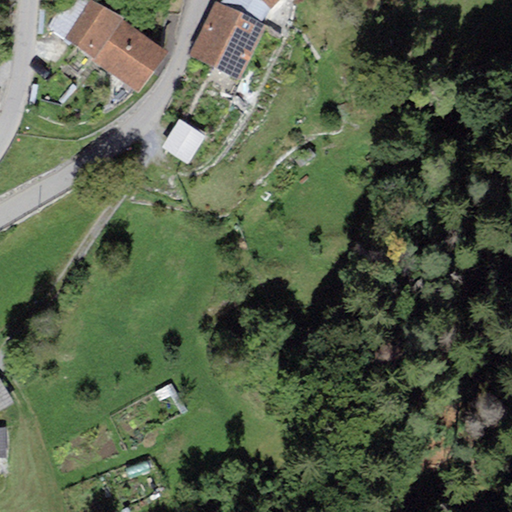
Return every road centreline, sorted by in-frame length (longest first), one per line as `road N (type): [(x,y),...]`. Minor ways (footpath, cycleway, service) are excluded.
road 1 (track): [(142,119),(151,126),(142,164),(1,357),(35,419),(58,511)]
road 2 (residential): [(0,215),(142,119),(167,88),(198,0)]
road 3 (residential): [(29,0),(22,74),(0,136)]
